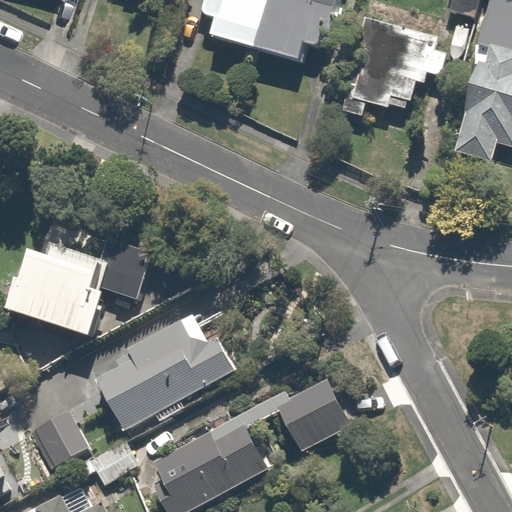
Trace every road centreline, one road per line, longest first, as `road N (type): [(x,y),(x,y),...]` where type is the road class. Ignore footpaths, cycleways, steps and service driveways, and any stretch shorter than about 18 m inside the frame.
road 1 (residential): [(0,67),(366,238)]
road 2 (residential): [(495,511),(387,311),(366,238)]
road 3 (residential): [(366,238),(511,267)]
